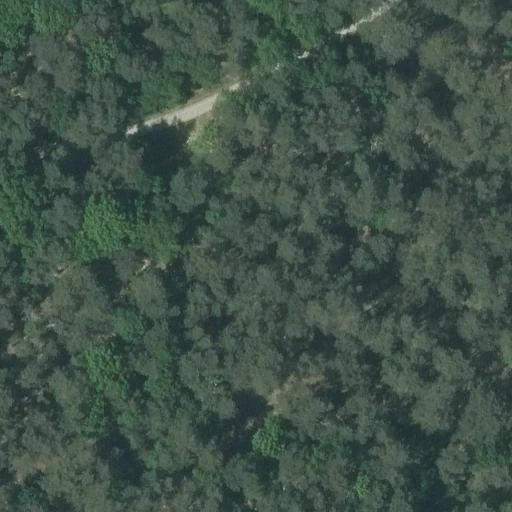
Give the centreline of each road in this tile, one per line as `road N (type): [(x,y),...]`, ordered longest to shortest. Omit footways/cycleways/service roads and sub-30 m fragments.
road 1 (unclassified): [(0,163),(200,110),(391,0)]
road 2 (track): [(252,393),(0,49)]
road 3 (track): [(252,393),(439,368),(511,367)]
road 4 (track): [(224,511),(252,393)]
